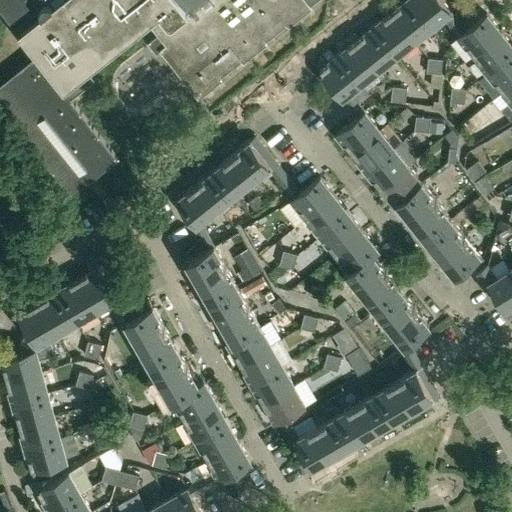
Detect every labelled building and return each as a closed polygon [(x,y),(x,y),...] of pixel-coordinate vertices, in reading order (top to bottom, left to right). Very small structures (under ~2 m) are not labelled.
[(0,0),(0,7),(37,54),(0,82),(0,104),(72,193),(86,183),(89,186),(99,178),(96,174),(118,157),(95,128),(71,97),(95,79),(88,70),(150,21),(159,33),(149,41),(157,51),(161,48),(199,96),(222,77),(219,74),(242,57),(244,60),(267,41),(265,38),(287,21),(289,24),(312,5),(310,2),(312,0),(0,0)] [(414,0),(407,0),(394,11),(415,38),(433,24),(414,0)] [(443,0),(414,0),(433,24),(444,15),(452,25),(458,20),(451,10),(443,0)] [(397,53),(415,38),(394,11),(375,25),(397,53)] [(465,30),(458,20),(452,25),(459,34),(459,35),(474,53),(502,31),(487,12),(465,30)] [(379,67),(397,53),(375,25),(357,39),(379,67)] [(474,53),(488,71),(511,52),(511,43),(502,31),(474,53)] [(361,81),(379,67),(357,39),(339,54),(361,81)] [(511,52),(488,71),(503,89),(511,81),(511,52)] [(339,54),(321,68),(351,105),(357,100),(349,91),(361,81),(339,54)] [(443,58),(429,57),(428,63),(442,65),(443,58)] [(441,72),(442,65),(428,63),(427,71),(441,72)] [(432,71),(430,86),(440,86),(442,72),(432,71)] [(511,81),(503,89),(511,100),(502,108),(507,115),(511,111),(511,112),(511,81)] [(391,99),(399,100),(400,86),(394,85),(391,99)] [(399,100),(406,101),(407,87),(400,86),(399,100)] [(453,86),(452,93),(465,95),(466,88),(453,86)] [(452,93),(451,100),(464,102),(465,95),(452,93)] [(358,115),(355,117),(336,132),(350,150),(379,127),(365,109),(365,110),(357,100),(351,105),(358,115)] [(397,113),(402,120),(414,112),(407,106),(397,113)] [(415,128),(422,129),(424,115),(417,115),(415,128)] [(429,130),(431,116),(424,115),(422,129),(429,130)] [(430,131),(443,132),(443,121),(432,120),(430,131)] [(350,150),(365,168),(402,138),(388,121),(380,128),(379,127),(350,150)] [(290,191),(296,187),(254,134),(250,138),(232,153),(255,181),(272,168),(290,191)] [(482,160),(492,175),(511,162),(511,137),(503,144),(504,146),(482,160)] [(408,163),(394,146),(403,139),(402,138),(365,168),(379,186),(408,163)] [(455,161),(457,147),(450,146),(448,160),(455,161)] [(232,153),(214,168),(237,196),(255,181),(232,153)] [(467,166),(476,177),(486,169),(478,158),(467,166)] [(379,186),(393,204),(422,181),(408,163),(379,186)] [(214,168),(201,179),(196,183),(218,210),(237,196),(214,168)] [(320,175),(292,198),(307,216),(335,193),(320,175)] [(486,194),(494,188),(485,175),(477,181),(486,194)] [(450,217),(422,181),(393,204),(422,239),(450,217)] [(195,228),(203,243),(211,238),(203,223),(218,210),(196,183),(178,197),(173,201),(195,228)] [(265,203),(257,192),(247,201),(255,211),(265,203)] [(307,216),(321,233),(349,211),(335,193),(307,216)] [(321,233),(336,251),(363,229),(349,211),(321,233)] [(483,259),(450,217),(422,239),(456,281),(483,259)] [(501,227),(511,244),(511,226),(509,222),(501,227)] [(344,272),(345,273),(377,247),(363,229),(336,251),(349,268),(344,272)] [(259,240),(265,252),(280,245),(274,233),(259,240)] [(214,244),(183,262),(194,280),(225,263),(214,244)] [(345,273),(356,287),(383,266),(372,252),(378,248),(377,247),(345,273)] [(284,249),(280,263),(287,265),(291,251),(284,249)] [(298,253),(291,251),(287,265),(294,266),(298,253)] [(488,286),(489,286),(492,283),(508,311),(511,308),(511,273),(509,268),(498,275),(488,262),(476,272),(488,286)] [(194,280),(204,298),(244,275),(242,271),(233,276),(225,263),(194,280)] [(123,322),(130,317),(119,296),(117,297),(100,265),(79,277),(97,308),(111,301),(123,322)] [(356,287),(367,302),(394,280),(383,266),(356,287)] [(263,274),(241,286),(246,294),(268,282),(263,274)] [(204,298),(214,315),(245,298),(236,283),(246,278),(244,275),(204,298)] [(79,277),(60,289),(77,320),(97,308),(79,277)] [(367,302),(378,316),(406,294),(394,280),(367,302)] [(310,293),(324,297),(326,289),(312,285),(310,293)] [(60,289),(40,300),(57,331),(77,320),(60,289)] [(378,316),(390,330),(417,308),(406,294),(378,316)] [(272,302),(280,312),(286,307),(278,297),(272,302)] [(214,315),(224,333),(255,315),(245,298),(214,315)] [(1,356),(8,379),(42,370),(38,358),(50,355),(53,347),(47,337),(57,331),(40,300),(19,312),(31,332),(23,336),(21,341),(23,350),(1,356)] [(336,308),(344,320),(355,311),(346,300),(342,303),(336,308)] [(153,304),(132,316),(130,317),(123,322),(135,343),(165,325),(153,304)] [(402,345),(408,340),(429,323),(417,308),(390,330),(402,345)] [(350,327),(359,321),(362,319),(355,311),(344,320),(350,327)] [(301,326),(308,328),(312,314),(305,312),(301,326)] [(315,330),(319,316),(312,314),(308,328),(315,330)] [(358,323),(367,336),(379,327),(369,314),(358,323)] [(224,333),(234,350),(265,332),(255,315),(224,333)] [(135,343),(146,362),(176,345),(165,325),(135,343)] [(337,344),(343,354),(358,344),(344,327),(333,334),(339,343),(337,344)] [(234,350),(243,368),(275,350),(265,332),(234,350)] [(89,340),(87,346),(100,350),(102,343),(89,340)] [(146,362),(158,382),(187,364),(176,345),(146,362)] [(440,395),(411,345),(402,350),(412,370),(407,373),(425,404),(434,398),(440,395)] [(87,346),(85,353),(98,357),(100,350),(87,346)] [(371,366),(359,346),(347,353),(358,374),(371,366)] [(243,368),(253,385),(285,367),(275,350),(243,368)] [(341,356),(328,352),(326,359),(340,362),(341,356)] [(338,369),(340,362),(326,359),(324,366),(338,369)] [(158,382),(168,401),(204,380),(198,383),(187,364),(158,382)] [(48,392),(48,391),(61,388),(56,367),(42,371),(42,370),(8,379),(14,401),(48,392)] [(253,385),(263,403),(295,385),(285,367),(253,385)] [(94,373),(80,370),(79,376),(92,380),(94,373)] [(407,373),(393,381),(411,412),(425,404),(407,373)] [(121,387),(130,383),(125,374),(117,379),(121,387)] [(90,387),(92,380),(79,376),(77,383),(90,387)] [(176,422),(186,419),(185,418),(216,400),(204,380),(168,401),(169,402),(166,404),(176,422)] [(393,381),(379,390),(396,420),(411,412),(393,381)] [(274,422),(280,418),(306,403),(295,385),(263,403),(274,422)] [(379,390),(364,398),(382,429),(396,420),(379,390)] [(14,401),(20,423),(54,414),(48,392),(14,401)] [(364,398),(350,406),(368,437),(382,429),(364,398)] [(228,420),(216,400),(185,418),(186,419),(197,438),(228,420)] [(350,406),(336,415),(354,445),(368,437),(350,406)] [(134,410),(132,417),(146,420),(147,414),(134,410)] [(20,423),(26,445),(60,436),(54,414),(20,423)] [(336,415),(321,423),(339,454),(354,445),(336,415)] [(132,417),(130,423),(144,427),(146,420),(132,417)] [(283,423),(309,471),(315,468),(325,462),(307,431),(298,436),(290,419),(283,423)] [(239,440),(238,438),(228,420),(197,438),(208,458),(239,440)] [(321,423),(307,431),(325,462),(339,454),(321,423)] [(26,445),(35,475),(46,472),(44,464),(66,458),(60,436),(26,445)] [(250,460),(242,445),(239,440),(208,458),(216,471),(193,483),(197,490),(220,477),(250,460)] [(151,463),(153,463),(155,456),(157,449),(154,443),(143,449),(151,463)] [(157,449),(155,456),(168,460),(170,453),(157,449)] [(155,456),(153,463),(167,466),(168,460),(155,456)] [(106,465),(103,478),(111,481),(115,467),(106,465)] [(111,481),(119,483),(123,469),(115,467),(111,481)] [(128,485),(131,472),(123,469),(119,483),(128,485)] [(69,471),(63,474),(39,489),(50,509),(81,491),(69,471)] [(131,472),(128,485),(136,487),(139,474),(131,472)] [(203,511),(188,486),(168,497),(176,511),(203,511)] [(90,511),(92,511),(81,491),(50,509),(51,511),(90,511)] [(176,511),(168,497),(148,509),(150,511),(176,511)]
